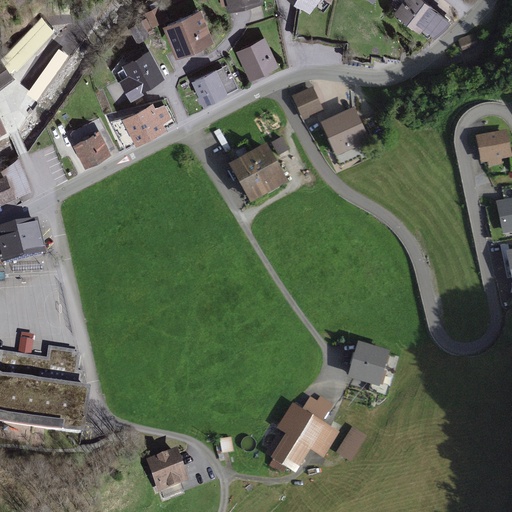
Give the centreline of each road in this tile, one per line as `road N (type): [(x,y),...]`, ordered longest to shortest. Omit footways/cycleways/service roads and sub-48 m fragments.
road 1 (tertiary): [(477,13),(404,74),(296,75),(189,129)]
road 2 (residential): [(189,129),(333,360),(324,384)]
road 3 (tertiary): [(189,129),(0,222)]
road 4 (residential): [(189,129),(170,82),(227,44),(240,14)]
